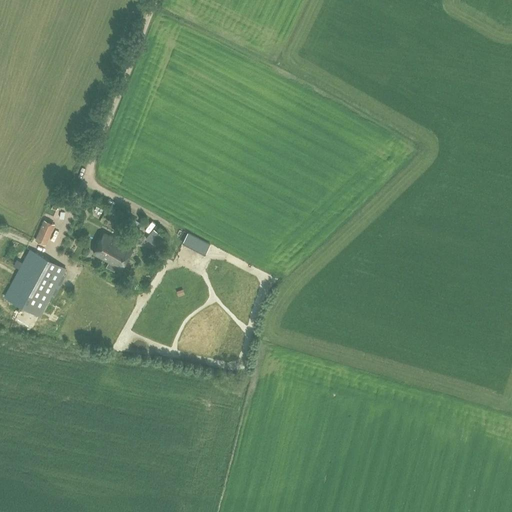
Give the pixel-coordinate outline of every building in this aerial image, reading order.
[(41,225),(35,240),(44,244),(51,229),(41,225)] [(164,237),(154,228),(146,237),(156,246),(164,237)] [(188,231),(182,242),(204,255),(210,243),(188,231)] [(111,245),(115,238),(104,233),(93,253),(109,261),(115,250),(113,248),(114,246),(111,245)] [(115,250),(109,261),(121,268),(132,248),(115,238),(111,245),(114,246),(113,248),(115,250)] [(29,249),(8,289),(23,297),(19,304),(30,310),(37,313),(40,315),(65,268),(29,249)]
